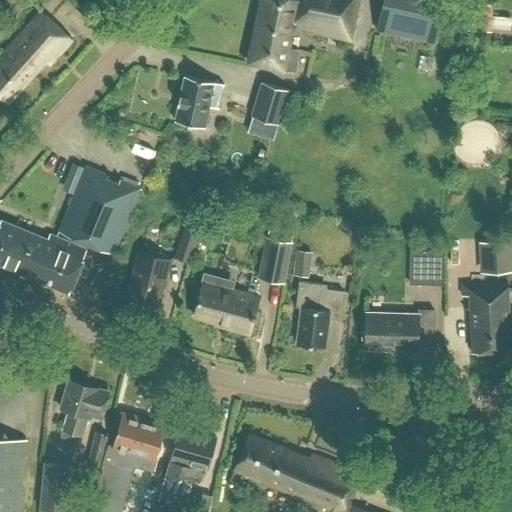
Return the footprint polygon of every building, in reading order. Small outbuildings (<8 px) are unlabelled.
[(358,0),(261,0),(248,61),(295,71),(299,49),(289,46),(293,25),(303,27),(302,31),(350,41),(358,0)] [(443,0),(382,0),(376,30),(435,43),(443,0)] [(511,16),(499,16),(499,4),(476,3),(475,32),(498,33),(498,25),(511,25),(511,16)] [(71,40),(40,11),(0,55),(0,93),(8,101),(45,60),(49,64),(71,40)] [(224,83),(184,75),(175,119),(205,126),(209,105),(219,107),(224,83)] [(289,89),(262,81),(252,115),(280,123),(289,89)] [(143,188),(75,160),(63,189),(74,193),(59,230),(116,254),(143,188)] [(0,263),(40,280),(58,237),(50,233),(48,238),(1,219),(0,222),(0,263)] [(201,229),(185,224),(175,257),(190,262),(201,229)] [(295,229),(269,224),(259,277),(285,282),(295,229)] [(58,237),(40,280),(68,292),(86,248),(58,237)] [(497,242),(485,242),(484,270),(506,270),(506,257),(497,257),(497,242)] [(170,259),(140,251),(128,296),(157,304),(170,259)] [(440,252),(406,252),(406,286),(440,286),(440,252)] [(327,284),(299,280),(296,307),(301,307),(297,343),(325,346),(328,318),(340,319),(344,290),(327,288),(327,284)] [(511,348),(508,281),(462,284),(462,295),(469,294),(472,350),(511,348)] [(259,297),(230,289),(230,291),(202,284),(194,315),(225,323),(224,325),(250,332),(259,297)] [(434,309),(418,308),(418,313),(366,312),(366,348),(418,349),(418,336),(433,336),(434,309)] [(100,387),(70,378),(61,408),(69,410),(61,435),(81,441),(87,418),(94,420),(96,415),(101,417),(109,390),(100,388),(100,387)] [(145,417),(123,411),(113,445),(108,443),(103,460),(92,509),(102,511),(119,511),(133,465),(136,466),(139,454),(156,458),(166,425),(145,419),(145,417)] [(217,436),(180,426),(171,456),(172,456),(162,490),(187,497),(196,464),(208,467),(217,436)] [(108,433),(96,430),(87,466),(99,469),(108,433)] [(309,457),(249,432),(234,469),(296,495),(295,498),(329,511),(370,511),(348,503),(361,472),(311,452),(309,457)] [(0,511),(18,511),(26,439),(0,436),(0,511)] [(73,464),(44,461),(39,508),(69,511),(73,464)]
